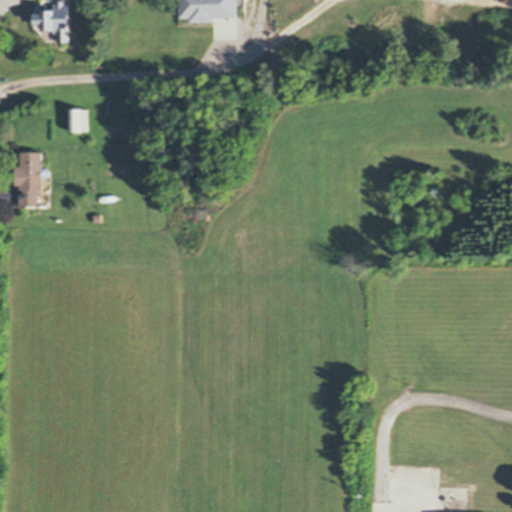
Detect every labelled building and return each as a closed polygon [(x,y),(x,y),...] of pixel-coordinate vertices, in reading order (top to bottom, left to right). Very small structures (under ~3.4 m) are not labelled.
[(60,0),(60,3),(58,3),(58,10),(46,10),(46,15),(40,15),(40,26),(47,26),(47,31),(59,31),(59,33),(60,33),(60,40),(47,40),(40,33),(42,32),(37,26),(37,22),(32,22),(32,15),(37,15),(37,9),(45,0),(60,0)] [(68,0),(67,4),(72,4),(72,13),(74,13),(74,25),(73,25),(73,26),(75,26),(75,30),(73,30),(73,42),(60,42),(60,40),(60,33),(59,33),(59,31),(47,31),(47,26),(40,26),(40,15),(46,15),(46,10),(58,10),(58,3),(60,3),(60,0),(68,0)] [(215,21),(197,21),(196,16),(184,15),(184,0),(241,0),(241,16),(217,16),(218,21),(215,21)] [(215,21),(215,24),(180,25),(180,16),(184,15),(196,16),(197,21),(215,21)] [(71,131),(70,110),(88,110),(89,131),(71,131)] [(45,152),(45,169),(49,169),(51,171),(51,176),(48,179),(44,179),(44,182),(44,191),(40,191),(40,206),(21,206),(21,185),(19,185),(19,170),(21,170),(21,166),(22,152),(45,152)] [(40,206),(40,191),(44,191),(44,182),(44,179),(48,179),(51,176),(50,206),(40,206)]
